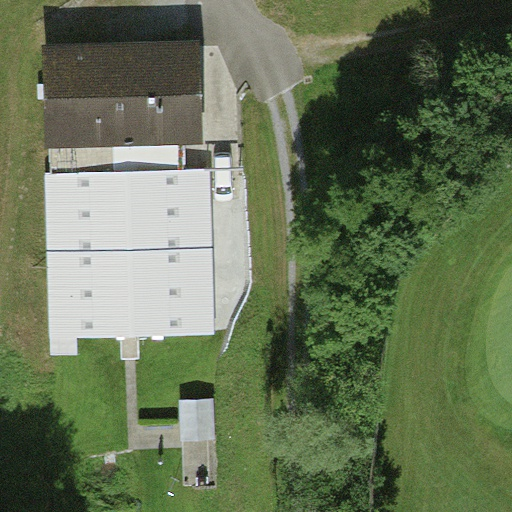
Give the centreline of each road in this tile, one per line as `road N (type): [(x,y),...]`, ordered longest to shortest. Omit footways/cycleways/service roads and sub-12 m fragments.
road 1 (track): [(236,0),(276,69),(290,137),(302,511)]
road 2 (track): [(511,35),(413,58),(276,69)]
